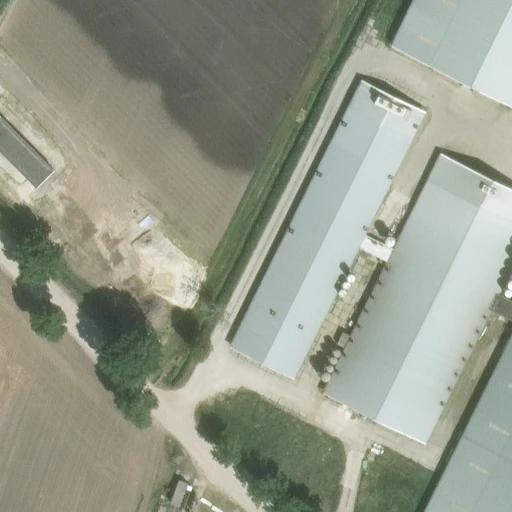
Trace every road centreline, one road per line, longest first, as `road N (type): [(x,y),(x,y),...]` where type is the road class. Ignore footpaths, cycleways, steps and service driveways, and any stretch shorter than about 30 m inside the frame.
road 1 (unknown): [(203,355),(354,61),(370,52),(511,132)]
road 2 (track): [(0,248),(260,511)]
road 3 (unknown): [(203,355),(381,423),(345,511)]
